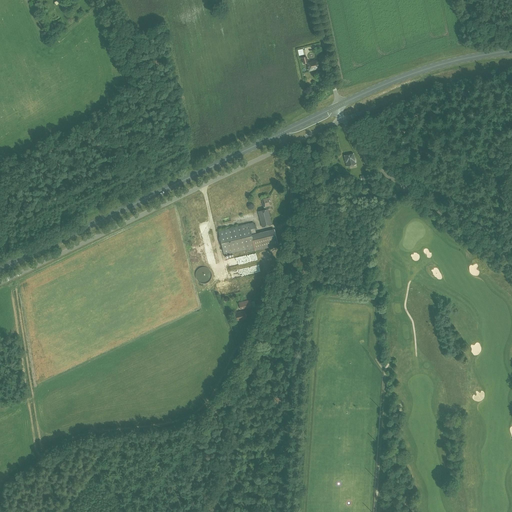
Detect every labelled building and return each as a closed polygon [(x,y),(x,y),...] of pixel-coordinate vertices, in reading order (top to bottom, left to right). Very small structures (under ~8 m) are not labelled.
[(307,63),(309,70),(319,68),(317,60),(307,63)] [(389,65),(347,75),(349,86),(391,75),(389,65)] [(344,155),(347,167),(356,164),(354,153),(344,155)] [(258,211),(262,227),(272,224),(268,208),(267,205),(271,204),(269,197),(261,199),(263,206),(264,206),(264,209),(258,211)] [(256,233),(253,221),(246,223),(218,229),(224,255),(255,248),(256,251),(279,245),(275,229),(256,233)] [(196,237),(196,230),(187,231),(188,241),(194,241),(194,237),(196,237)] [(195,276),(196,276),(196,277),(196,278),(197,279),(197,280),(198,281),(199,282),(200,282),(201,283),(202,283),(203,283),(204,283),(205,283),(206,283),(207,282),(208,282),(209,281),(210,280),(211,279),(211,278),(211,277),(212,277),(212,276),(212,275),(212,274),(211,273),(211,272),(211,271),(210,270),(209,269),(208,268),(207,268),(206,267),(205,267),(204,267),(203,267),(202,267),(201,267),(200,268),(199,268),(198,269),(197,270),(197,271),(196,272),(196,273),(196,274),(195,274),(195,275),(195,276)] [(238,305),(239,311),(251,308),(249,302),(238,305)] [(232,316),(234,323),(245,321),(244,313),(232,316)]
